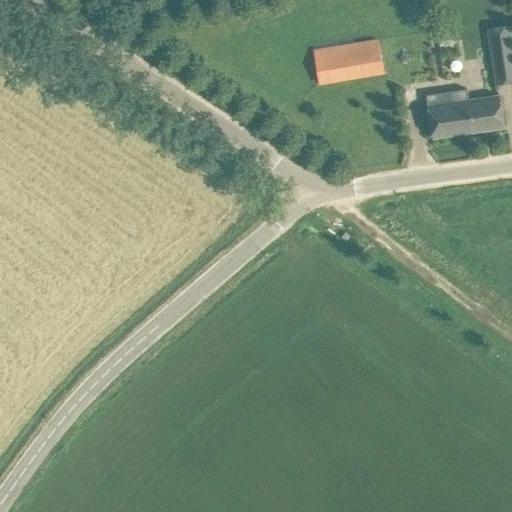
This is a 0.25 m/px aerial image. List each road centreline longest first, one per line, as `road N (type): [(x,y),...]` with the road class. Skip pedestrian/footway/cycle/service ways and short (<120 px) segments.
road 1 (unclassified): [(0,505),(98,380),(315,193)]
road 2 (unclassified): [(315,193),(33,0)]
road 3 (track): [(511,333),(315,193)]
road 4 (unclassified): [(315,193),(511,164)]
